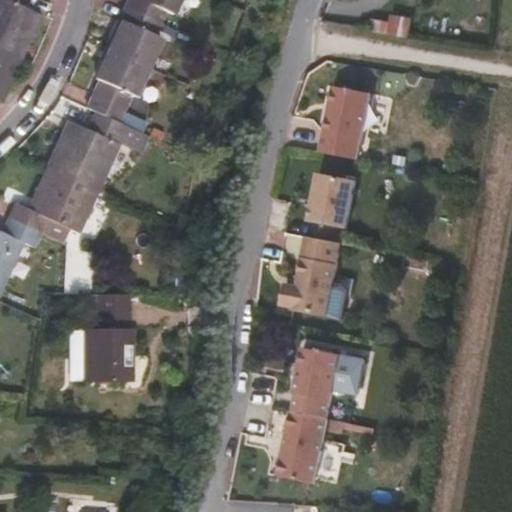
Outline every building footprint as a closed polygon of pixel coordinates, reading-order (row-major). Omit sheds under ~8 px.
[(0,0),(0,94),(1,92),(7,95),(38,27),(32,25),(37,13),(25,8),(28,0),(0,0)] [(168,14),(174,17),(182,0),(130,0),(120,22),(124,24),(97,81),(102,83),(89,111),(98,115),(90,132),(77,126),(71,137),(65,134),(32,210),(19,205),(6,234),(26,244),(37,249),(44,233),(67,244),(73,232),(81,236),(128,128),(121,125),(134,97),(137,98),(163,41),(156,38),(168,14)] [(32,25),(38,27),(43,16),(37,13),(32,25)] [(371,30),(409,35),(411,17),(392,14),(390,22),(372,19),(371,30)] [(327,152),(362,159),(375,92),(337,85),(327,134),(331,134),(327,152)] [(65,134),(71,137),(77,126),(71,123),(65,134)] [(313,221),(351,229),(360,180),(322,173),(318,196),(316,207),(313,221)] [(0,299),(26,244),(6,234),(0,231),(0,299)] [(295,312),(330,319),(346,243),(309,236),(300,287),(287,284),(283,306),(296,309),(295,312)] [(86,382),(134,383),(135,296),(87,295),(86,382)] [(296,411),(332,418),(344,354),(306,346),(297,394),(301,394),(296,411)] [(283,478),(321,485),(334,419),(332,418),(296,411),(295,411),(283,478)]
